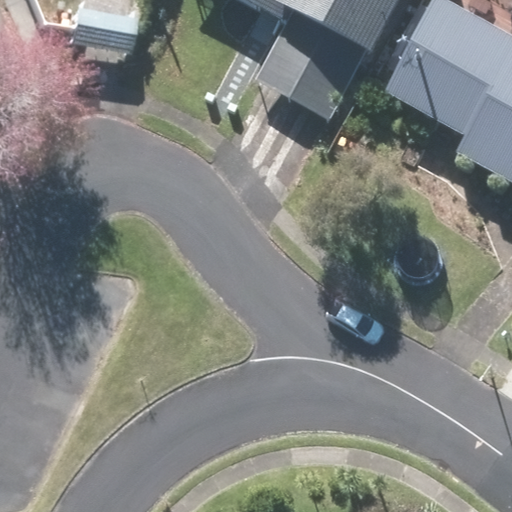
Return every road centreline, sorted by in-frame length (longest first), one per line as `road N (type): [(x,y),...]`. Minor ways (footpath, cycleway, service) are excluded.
road 1 (residential): [(0,320),(63,183),(136,170),(237,247),(284,298)]
road 2 (residential): [(313,374),(186,417),(124,471),(103,511)]
road 3 (residential): [(511,469),(446,414),(384,381),(313,374)]
